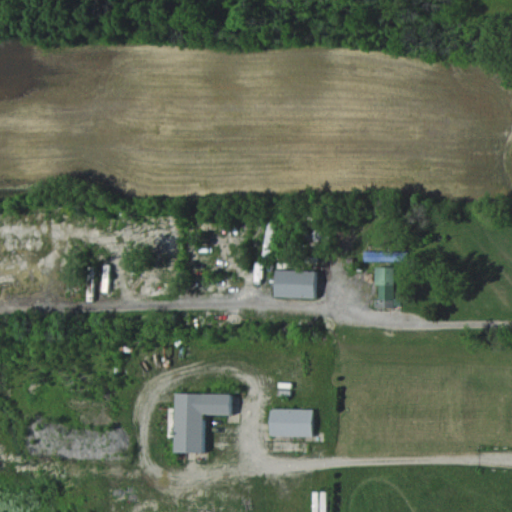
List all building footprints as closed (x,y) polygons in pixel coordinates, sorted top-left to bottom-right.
[(377,252),(377,261),(403,261),(403,251),(377,252)] [(395,267),(376,267),(376,285),(380,285),(380,299),(375,299),(375,307),(394,308),(395,267)] [(276,297),(317,298),(317,271),(277,270),(276,297)] [(205,453),(205,414),(232,415),(232,394),(177,393),(176,452),(205,453)] [(271,435),(314,437),(315,409),(272,408),(271,435)]
